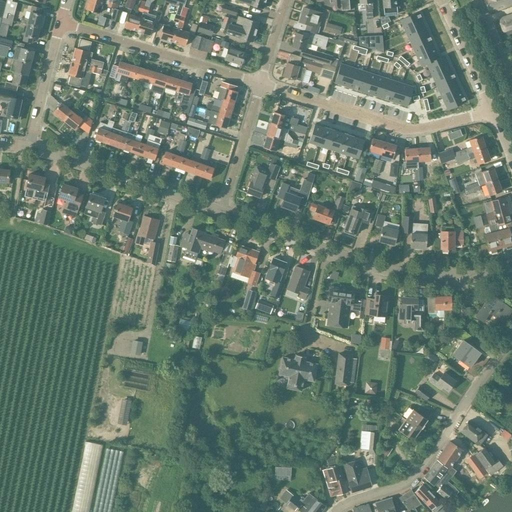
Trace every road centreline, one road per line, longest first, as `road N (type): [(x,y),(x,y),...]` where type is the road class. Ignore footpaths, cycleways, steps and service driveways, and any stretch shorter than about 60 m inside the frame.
road 1 (residential): [(511,274),(391,271),(221,211)]
road 2 (residential): [(511,341),(414,476),(336,511)]
road 3 (residential): [(491,112),(403,129),(261,86)]
road 4 (residential): [(261,86),(61,23)]
road 5 (residential): [(221,211),(29,147)]
road 6 (residential): [(221,211),(261,86)]
road 7 (residential): [(29,147),(61,23)]
road 8 (residential): [(440,0),(491,112)]
